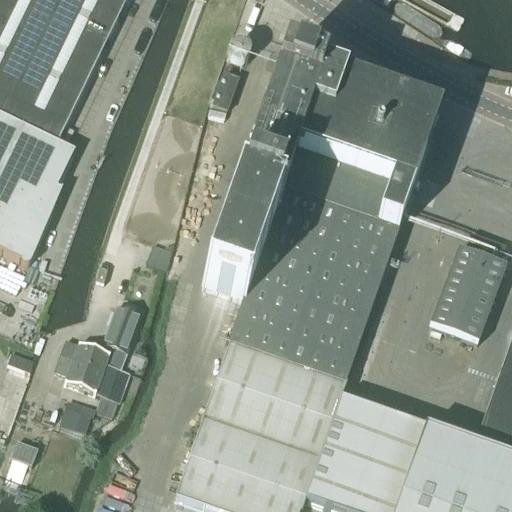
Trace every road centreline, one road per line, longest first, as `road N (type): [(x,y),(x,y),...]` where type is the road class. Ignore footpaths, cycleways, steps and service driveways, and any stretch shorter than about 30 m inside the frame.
road 1 (unknown): [(0,310),(26,308),(32,298),(152,0)]
road 2 (unclassified): [(511,111),(409,63),(310,0)]
